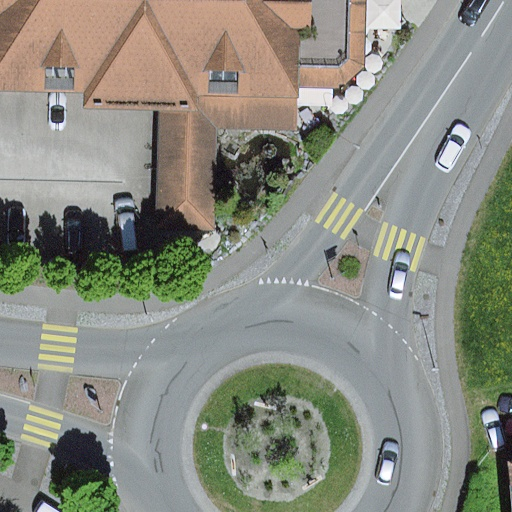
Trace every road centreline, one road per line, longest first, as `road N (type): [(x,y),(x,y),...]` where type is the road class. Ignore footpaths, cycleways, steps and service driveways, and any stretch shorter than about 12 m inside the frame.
road 1 (primary): [(415,166),(339,215),(308,277),(279,307)]
road 2 (primary): [(395,366),(415,166)]
road 3 (primary): [(194,340),(0,355)]
road 4 (primary): [(415,166),(510,0)]
road 5 (primary): [(0,409),(149,459)]
road 6 (primary): [(396,511),(418,454),(414,408),(395,366)]
road 7 (primary): [(395,366),(364,334),(324,313),(279,307)]
road 8 (primary): [(194,340),(157,394),(149,459)]
